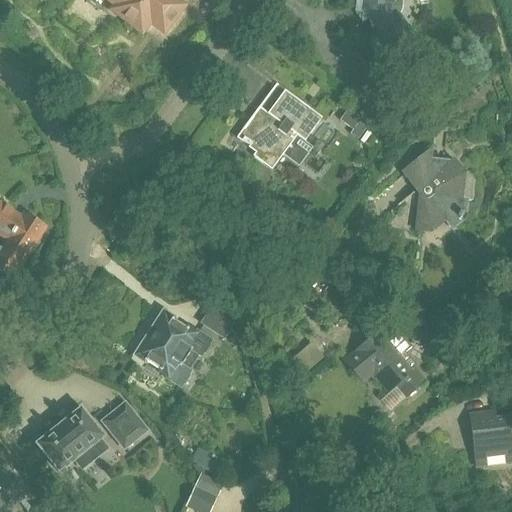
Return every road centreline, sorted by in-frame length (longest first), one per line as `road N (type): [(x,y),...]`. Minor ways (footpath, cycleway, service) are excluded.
road 1 (residential): [(283,470),(267,390),(239,322),(115,227),(85,234)]
road 2 (residential): [(254,0),(149,139),(115,158),(68,166)]
road 3 (unknown): [(301,498),(466,406)]
road 4 (residential): [(0,367),(53,301),(85,234)]
road 5 (residential): [(68,166),(51,118),(0,69)]
